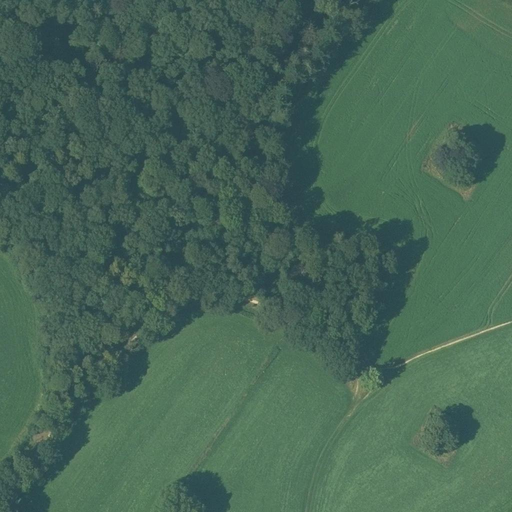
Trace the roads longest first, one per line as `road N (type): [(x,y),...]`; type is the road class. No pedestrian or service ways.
road 1 (track): [(172,304),(202,295),(245,298),(345,361),(378,369),(511,321)]
road 2 (track): [(0,79),(93,239),(134,286),(172,304)]
road 3 (track): [(5,511),(64,418),(172,304)]
road 4 (track): [(312,511),(327,445),(352,411),(356,366)]
